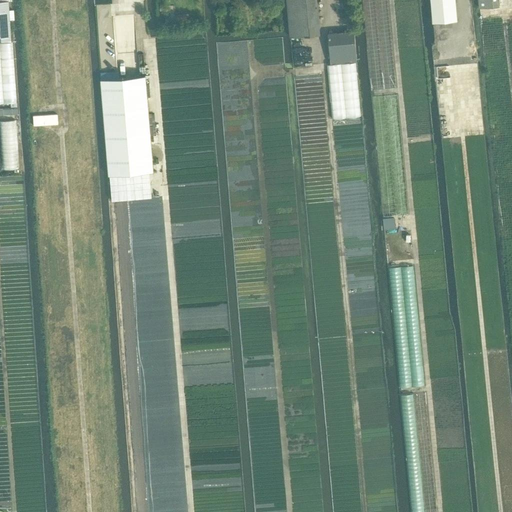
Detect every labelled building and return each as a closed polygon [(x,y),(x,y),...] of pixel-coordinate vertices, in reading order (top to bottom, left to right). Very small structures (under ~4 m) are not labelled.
[(0,0),(0,41),(10,40),(9,20),(12,20),(13,20),(13,10),(12,10),(8,10),(7,1),(0,0)] [(286,0),(290,37),(320,34),(317,0),(286,0)] [(430,0),(432,23),(457,21),(455,0),(430,0)] [(479,0),(480,8),(499,6),(498,0),(479,0)] [(327,65),(332,119),(361,116),(356,62),(346,63),(346,62),(357,61),(354,31),(328,34),(331,63),(341,62),(341,63),(327,65)] [(0,102),(16,102),(12,42),(0,42),(0,102)] [(147,75),(102,78),(110,174),(154,171),(147,75)] [(384,220),(384,229),(395,228),(394,219),(384,220)]
